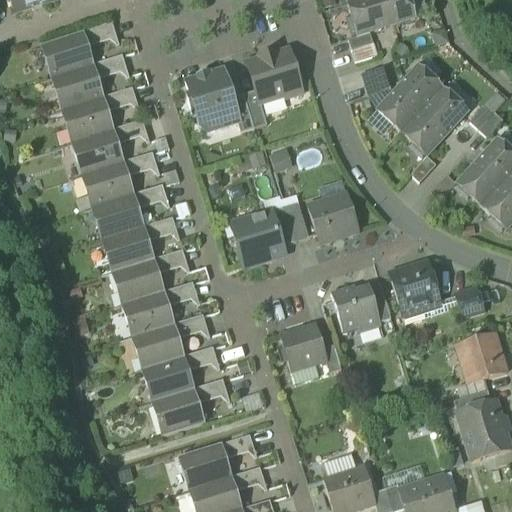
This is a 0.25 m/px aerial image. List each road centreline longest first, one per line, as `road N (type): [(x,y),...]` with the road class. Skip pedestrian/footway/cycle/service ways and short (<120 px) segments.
road 1 (residential): [(430,240),(383,201),(348,148),(299,0)]
road 2 (residential): [(156,71),(228,302)]
road 3 (residential): [(228,302),(253,345),(306,511)]
road 4 (residential): [(228,302),(430,240)]
road 5 (residential): [(275,0),(146,38),(156,71)]
